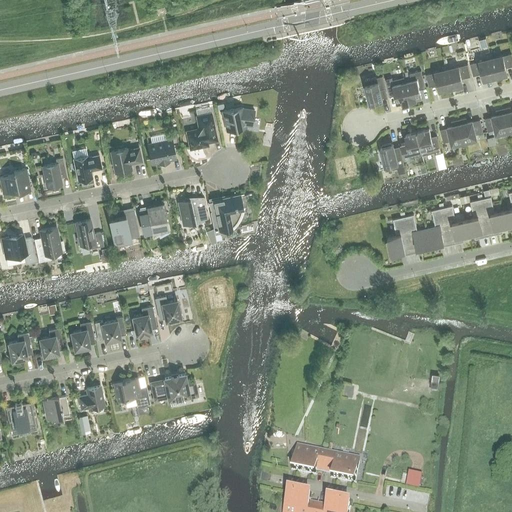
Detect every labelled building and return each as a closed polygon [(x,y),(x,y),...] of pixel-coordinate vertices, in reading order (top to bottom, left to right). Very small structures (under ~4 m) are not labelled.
[(300,0),(300,6),(296,35),(297,36),(297,37),(299,38),(301,37),(302,36),(303,35),(304,34),(307,4),(307,0),(300,0)] [(157,14),(160,13),(166,12),(166,11),(167,11),(166,9),(166,10),(165,6),(156,9),(157,14)] [(511,66),(511,55),(511,53),(491,58),(495,77),(507,74),(506,68),(511,66)] [(495,77),(491,58),(470,64),(473,76),(482,73),(483,80),(495,77)] [(467,64),(447,69),(451,88),(463,85),(462,78),(470,76),(467,64)] [(451,88),(447,69),(426,74),(429,86),(438,84),(439,91),(451,88)] [(404,77),(410,101),(417,99),(416,98),(421,97),(419,86),(425,85),(421,70),(410,73),(411,78),(405,79),(404,77)] [(380,101),(382,100),(379,89),(385,88),(382,76),(364,80),(366,90),(365,90),(366,97),(368,96),(370,103),(371,103),(372,105),(381,102),(380,101)] [(392,78),(385,79),(389,94),(395,92),(397,103),(402,102),(402,103),(410,101),(404,77),(392,80),(392,78)] [(511,110),(511,111),(510,106),(503,108),(509,131),(511,130),(511,110)] [(253,118),(254,110),(242,109),(242,107),(220,112),(220,113),(223,112),(227,131),(246,127),(246,125),(252,126),(253,118)] [(509,131),(503,108),(496,110),(497,115),(491,116),(492,117),(484,118),(488,131),(495,130),(496,134),(509,131)] [(207,142),(217,140),(211,113),(197,116),(199,126),(197,130),(187,132),(191,148),(207,145),(207,142)] [(466,117),(458,119),(464,142),(477,139),(476,134),(483,133),(480,120),(472,121),(467,122),(466,117)] [(447,128),(440,129),(443,142),(450,141),(452,145),(464,142),(458,119),(451,121),(452,126),(447,127),(447,128)] [(424,129),(417,131),(423,155),(434,152),(435,154),(441,153),(438,138),(432,140),(429,129),(424,130),(424,129)] [(405,135),(407,143),(401,144),(405,159),(423,155),(417,131),(409,133),(410,134),(405,135)] [(173,144),(178,143),(177,134),(170,135),(171,139),(148,144),(152,163),(159,162),(159,163),(169,161),(169,160),(176,158),(173,144)] [(384,161),(386,171),(404,166),(401,154),(396,155),(393,144),(391,145),(391,143),(382,145),(382,147),(380,147),(382,155),(380,155),(382,161),(384,161)] [(127,148),(111,151),(115,173),(131,169),(130,163),(142,161),(139,148),(127,150),(127,148)] [(102,169),(99,155),(88,157),(88,156),(73,159),(78,180),(93,177),(91,171),(102,169)] [(43,166),(47,187),(62,184),(60,178),(67,177),(63,157),(56,159),(57,163),(43,166)] [(18,193),(31,190),(26,169),(14,171),(14,174),(0,177),(0,179),(3,193),(18,190),(18,193)] [(242,210),(242,208),(243,207),(240,196),(254,193),(208,202),(215,235),(229,232),(229,229),(232,228),(232,227),(233,226),(235,224),(236,222),(237,221),(238,219),(239,218),(240,216),(240,215),(241,214),(241,212),(242,210)] [(183,225),(186,224),(187,226),(208,218),(203,197),(185,197),(185,201),(178,202),(183,225)] [(483,199),(481,199),(489,235),(497,233),(497,231),(507,228),(504,211),(494,213),(491,197),(483,199)] [(474,218),(465,220),(469,237),(480,234),(480,237),(489,235),(481,199),(478,200),(470,201),(474,218)] [(139,209),(144,232),(157,229),(160,235),(168,231),(167,227),(163,204),(139,209)] [(452,206),(442,208),(450,244),(459,242),(458,239),(469,237),(465,220),(456,222),(452,206)] [(435,226),(426,229),(430,246),(441,243),(442,246),(450,244),(442,208),(432,210),(435,226)] [(138,237),(139,237),(133,210),(119,213),(120,216),(114,217),(115,219),(110,220),(115,245),(131,241),(130,237),(138,235),(138,237)] [(413,214),(403,217),(412,253),(420,251),(419,248),(430,246),(426,229),(417,231),(413,214)] [(401,217),(393,219),(397,235),(387,237),(391,255),(402,252),(403,255),(412,253),(403,217),(401,217)] [(101,232),(93,234),(90,220),(76,223),(79,237),(76,237),(78,244),(80,244),(81,246),(90,244),(91,248),(104,246),(101,232)] [(42,237),(34,239),(39,262),(51,259),(50,254),(61,252),(61,250),(65,250),(63,241),(59,241),(56,227),(40,230),(42,237)] [(216,241),(215,235),(213,228),(206,231),(211,243),(216,241)] [(3,240),(6,258),(24,254),(26,264),(36,262),(31,237),(24,239),(23,234),(8,237),(8,235),(0,236),(1,241),(3,240)] [(109,262),(108,255),(106,247),(96,249),(98,257),(99,264),(109,262)] [(178,318),(181,318),(179,311),(181,311),(180,306),(179,307),(177,300),(167,302),(166,296),(155,298),(159,320),(163,319),(166,321),(169,320),(169,322),(178,320),(178,318)] [(143,315),(133,317),(136,334),(139,334),(140,336),(149,334),(148,332),(151,331),(151,329),(157,328),(152,306),(141,308),(143,315)] [(103,321),(95,323),(98,339),(105,338),(105,341),(108,340),(109,342),(118,341),(117,338),(120,338),(120,335),(126,334),(122,316),(115,318),(116,320),(103,323),(103,321)] [(89,344),(95,343),(91,321),(80,323),(81,330),(71,332),(75,350),(78,349),(78,351),(87,349),(87,347),(90,346),(89,344)] [(50,336),(40,338),(44,356),(47,355),(47,357),(56,356),(56,353),(59,353),(58,350),(64,349),(60,327),(49,330),(50,336)] [(9,343),(10,349),(8,350),(9,354),(11,354),(12,360),(15,360),(16,362),(25,360),(24,358),(27,357),(27,355),(33,354),(28,332),(17,334),(19,341),(9,343)] [(169,398),(171,398),(172,404),(186,401),(185,398),(197,395),(194,381),(187,383),(185,374),(178,375),(171,376),(172,377),(165,378),(165,380),(152,383),(155,397),(168,394),(169,398)] [(147,405),(150,404),(146,386),(139,388),(137,378),(110,384),(114,383),(118,399),(113,400),(113,401),(135,396),(137,407),(141,406),(147,405)] [(91,408),(104,405),(100,386),(87,389),(88,395),(79,397),(82,409),(90,407),(91,408)] [(43,400),(47,419),(52,417),(52,420),(63,417),(63,415),(70,414),(66,395),(59,397),(58,395),(48,397),(48,399),(43,400)] [(30,430),(37,429),(31,402),(22,404),(22,402),(15,404),(15,405),(6,407),(11,434),(18,433),(17,428),(29,425),(30,430)] [(296,449),(292,469),(291,469),(316,475),(316,474),(315,474),(316,469),(324,471),(323,476),(328,453),(328,451),(297,444),(296,449)] [(330,477),(356,483),(356,482),(355,482),(359,462),(360,457),(328,451),(328,453),(323,476),(324,476),(325,471),(332,473),(331,477),(330,477)] [(422,475),(408,472),(405,485),(419,488),(422,475)] [(316,511),(319,500),(318,500),(317,505),(309,503),(310,499),(311,499),(312,499),(286,493),(286,494),(287,494),(283,511),(316,511)] [(319,500),(316,511),(348,511),(350,507),(351,507),(325,501),(325,502),(326,502),(325,507),(318,505),(319,500)]
